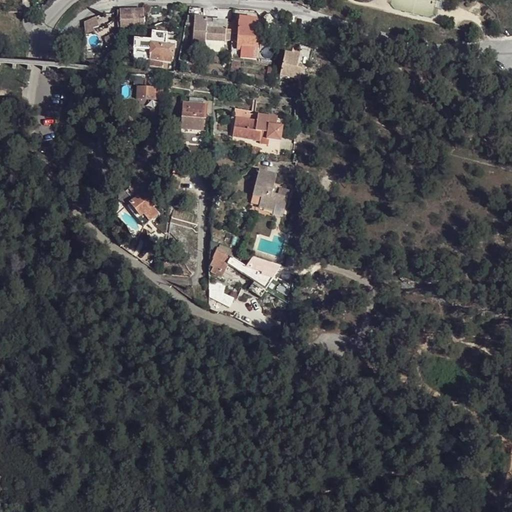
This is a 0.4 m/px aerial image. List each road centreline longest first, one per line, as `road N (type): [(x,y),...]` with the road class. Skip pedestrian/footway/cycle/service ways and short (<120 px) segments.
road 1 (unclassified): [(511,48),(393,42),(292,8),(149,1),(86,13),(52,46),(35,51)]
road 2 (unclassified): [(35,51),(32,123),(53,185),(153,278),(286,349)]
road 3 (track): [(511,434),(427,389),(286,349)]
